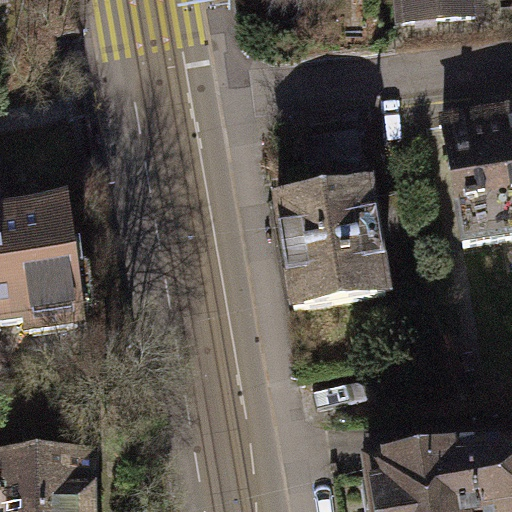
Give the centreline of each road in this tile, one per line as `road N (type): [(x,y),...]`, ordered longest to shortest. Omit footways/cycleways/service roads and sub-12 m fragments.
road 1 (tertiary): [(164,103),(233,511)]
road 2 (residential): [(164,103),(511,65)]
